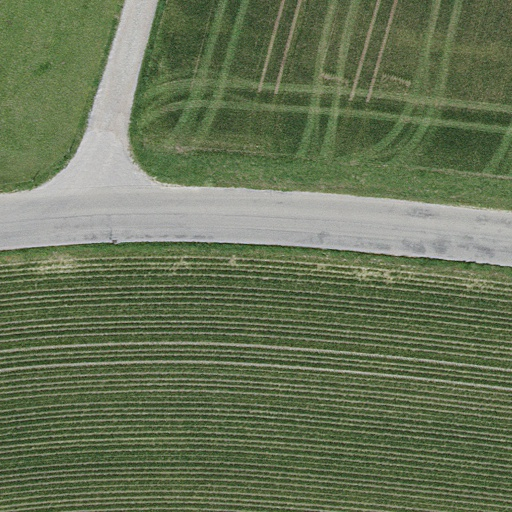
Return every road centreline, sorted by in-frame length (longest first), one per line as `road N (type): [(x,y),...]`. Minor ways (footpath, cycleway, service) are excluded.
road 1 (unclassified): [(511,245),(196,217),(0,222)]
road 2 (track): [(82,217),(143,0)]
